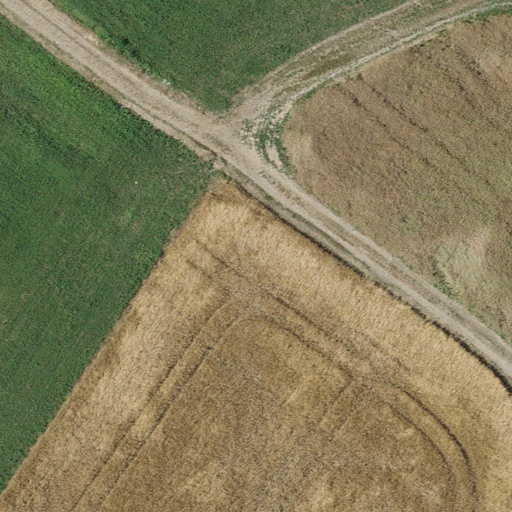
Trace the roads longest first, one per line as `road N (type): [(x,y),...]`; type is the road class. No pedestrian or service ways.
road 1 (track): [(12,0),(197,130),(462,0)]
road 2 (track): [(197,130),(511,357)]
